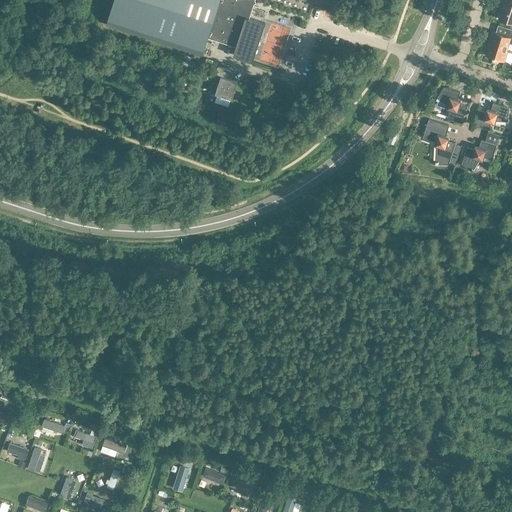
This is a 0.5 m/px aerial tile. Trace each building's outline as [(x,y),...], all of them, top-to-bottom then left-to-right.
[(114,0),(106,25),(202,56),(208,38),(236,47),(233,55),(253,61),(265,23),(249,18),(255,0),(114,0)] [(503,5),(502,9),(499,18),(511,22),(511,0),(502,0),(501,5),(503,5)] [(491,42),(489,47),(486,55),(493,57),(493,58),(504,62),(507,51),(506,51),(508,43),(511,44),(511,29),(508,28),(506,36),(492,32),(489,41),(491,42)] [(178,75),(186,78),(189,67),(181,65),(178,75)] [(232,99),(238,82),(228,79),(231,71),(217,67),(214,79),(219,81),(215,94),(232,99)] [(457,101),(458,99),(460,92),(444,87),(436,99),(438,100),(439,100),(447,105),(446,108),(447,109),(450,110),(447,117),(462,122),(467,106),(458,103),(457,101)] [(488,113),(486,112),(479,110),(474,126),(489,130),(491,123),(494,124),(495,123),(496,121),(506,121),(506,122),(508,122),(509,108),(493,103),(490,112),(488,113)] [(445,138),(446,136),(449,126),(429,119),(423,137),(435,141),(434,145),(435,146),(437,146),(436,161),(435,164),(449,164),(455,144),(446,141),(445,138)] [(476,150),(474,149),(467,147),(461,164),(473,172),(474,170),(480,160),(482,161),(483,161),(484,157),(492,160),(496,145),(481,140),(478,149),(476,150)] [(5,397),(3,401),(9,404),(11,399),(5,396),(5,397)] [(61,432),(64,425),(45,418),(42,426),(61,432)] [(96,436),(75,429),(73,436),(94,443),(96,436)] [(127,444),(105,437),(102,445),(124,453),(127,444)] [(30,449),(9,442),(6,451),(27,458),(30,449)] [(35,447),(27,468),(34,471),(42,450),(35,447)] [(185,451),(183,457),(190,460),(192,454),(185,451)] [(180,465),(173,488),(183,491),(190,468),(180,465)] [(113,490),(120,471),(114,468),(107,487),(113,490)] [(204,476),(222,482),(225,475),(207,468),(204,476)] [(83,472),(76,474),(78,480),(85,479),(83,472)] [(69,497),(75,479),(68,476),(61,495),(69,497)] [(252,484),(233,477),(230,485),(249,492),(252,484)] [(255,484),(252,492),(259,494),(261,486),(255,484)] [(282,511),(292,511),(298,496),(289,493),(282,511)] [(48,502),(29,496),(26,505),(46,511),(48,502)] [(258,511),(266,511),(271,498),(263,496),(258,511)] [(103,504),(85,498),(83,505),(101,510),(103,504)]
